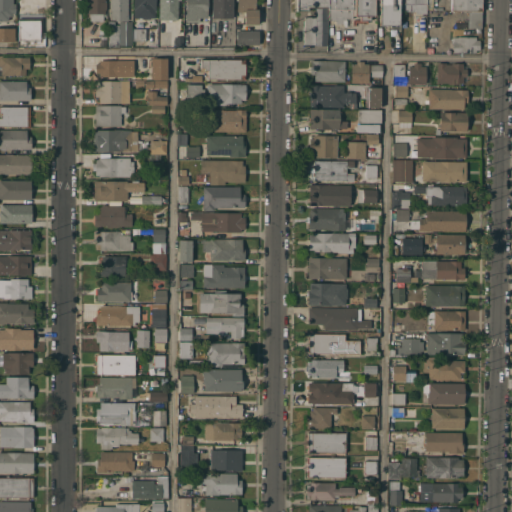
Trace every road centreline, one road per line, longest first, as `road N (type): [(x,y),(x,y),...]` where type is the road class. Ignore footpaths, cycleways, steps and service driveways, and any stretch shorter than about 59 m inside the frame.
road 1 (residential): [(503,0),(496,511)]
road 2 (residential): [(281,0),(275,511)]
road 3 (residential): [(65,0),(65,511)]
